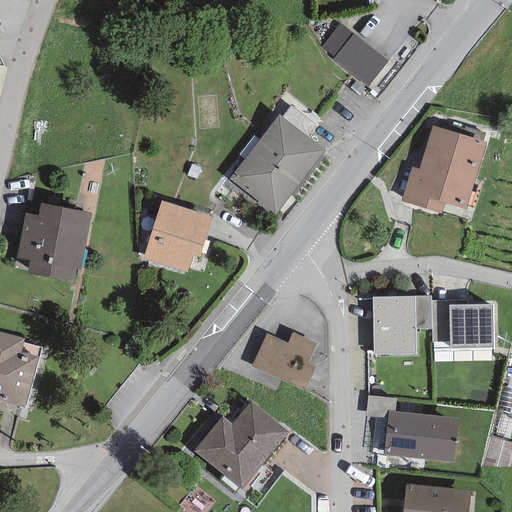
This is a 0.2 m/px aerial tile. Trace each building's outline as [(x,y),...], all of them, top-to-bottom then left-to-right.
[(340,24),(322,47),(335,57),(333,59),(367,87),(387,62),(340,24)] [(325,151),(278,115),(228,178),(275,215),(291,195),(293,196),(324,157),(321,156),(325,151)] [(486,143),(431,126),(418,169),(411,167),(401,202),(441,213),(444,204),(466,210),(486,143)] [(212,217),(161,201),(142,258),(187,273),(192,255),(199,257),(212,217)] [(91,213),(40,204),(38,216),(25,213),(16,259),(29,262),(27,274),(72,283),(75,269),(80,269),(91,213)] [(431,296),(415,297),(415,329),(432,329),(431,301),(431,296)] [(415,297),(372,298),(373,355),(416,354),(415,329),(415,297)] [(493,305),(467,305),(467,301),(431,301),(432,329),(432,342),(433,342),(433,350),(494,349),(493,305)] [(23,339),(0,332),(0,402),(26,409),(42,348),(22,343),(23,339)] [(288,343),(266,334),(251,366),(305,391),(316,367),(307,363),(316,343),(292,333),(288,343)] [(104,405),(118,418),(160,371),(146,358),(104,405)] [(241,490),(288,433),(249,401),(231,424),(222,417),(194,451),(241,490)] [(458,419),(388,411),(383,454),(453,462),(458,419)] [(511,443),(497,438),(490,459),(511,466),(511,443)] [(467,511),(470,491),(406,484),(402,511),(467,511)]
